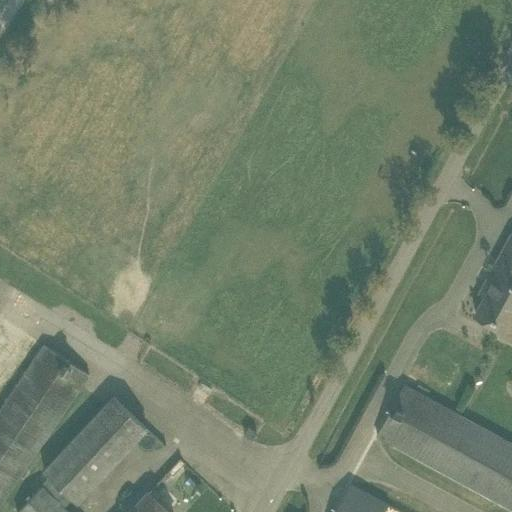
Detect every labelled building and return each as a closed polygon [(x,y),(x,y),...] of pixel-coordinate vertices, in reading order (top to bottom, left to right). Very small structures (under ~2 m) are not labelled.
[(511,233),(485,282),(490,285),(475,313),(506,330),(511,318),(511,233)] [(44,344),(0,408),(0,502),(88,374),(44,344)] [(511,507),(511,444),(404,385),(377,434),(511,507)] [(40,484),(42,485),(16,511),(70,511),(64,506),(73,497),(74,499),(140,435),(153,449),(161,441),(116,395),(54,456),(58,460),(47,471),(50,474),(40,484)] [(334,511),(403,511),(350,483),(334,511)] [(169,511),(148,492),(128,511),(169,511)]
